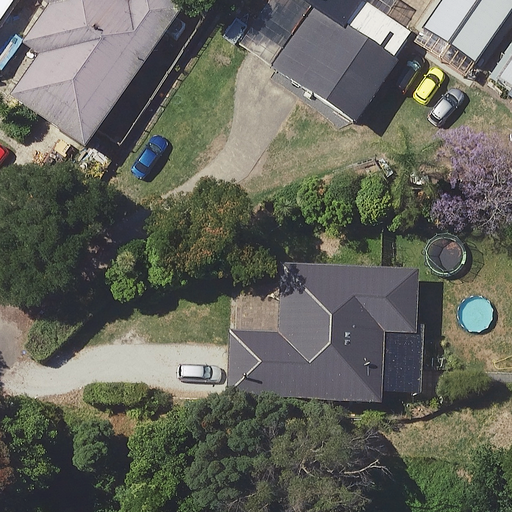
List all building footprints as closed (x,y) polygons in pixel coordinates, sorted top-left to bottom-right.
[(50,71),(23,111),(98,161),(190,23),(156,1),(144,19),(115,0),(66,0),(56,15),(62,19),(34,61),(50,71)] [(288,0),(321,23),(282,80),(367,136),(425,48),(373,14),(382,0),(288,0)] [(511,21),(511,0),(452,0),(427,38),(479,72),(511,21)] [(33,16),(11,1),(0,16),(0,42),(10,50),(33,16)] [(289,349),(244,347),(241,413),(395,419),(398,346),(428,347),(430,281),(292,275),(289,349)]
